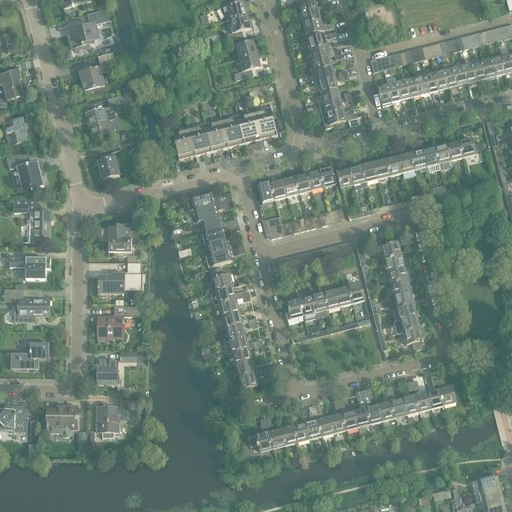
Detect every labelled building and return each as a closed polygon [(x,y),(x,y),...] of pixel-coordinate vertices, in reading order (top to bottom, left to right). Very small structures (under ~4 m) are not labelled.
[(61,0),(64,10),(91,4),(90,0),(61,0)] [(315,0),(298,4),(301,15),(318,11),(315,0)] [(225,19),(224,20),(226,23),(230,22),(248,18),(244,5),(236,7),(234,1),(222,4),(223,10),(220,11),(225,19)] [(318,11),(301,15),(304,26),(320,22),(318,11)] [(90,27),(69,32),(72,43),(71,43),(73,49),(74,49),(75,53),(83,51),(82,49),(94,46),(93,43),(97,42),(94,32),(97,31),(96,26),(109,23),(110,21),(109,15),(107,14),(102,15),(102,13),(88,16),(90,27)] [(248,18),(230,22),(234,35),(230,36),(231,42),(244,39),(242,33),(251,31),(248,18)] [(320,22),(304,26),(306,37),(323,33),(323,32),(327,31),(326,27),(326,26),(322,27),(320,22)] [(507,28),(501,30),(505,42),(510,40),(507,28)] [(501,30),(496,31),(499,43),(505,42),(501,30)] [(496,31),(490,32),(493,45),(499,43),(496,31)] [(490,32),(484,34),(488,46),(493,45),(490,32)] [(484,34),(479,35),(482,48),(488,46),(484,34)] [(479,35),(473,37),(476,49),(482,48),(479,35)] [(0,46),(3,46),(6,56),(14,54),(10,36),(1,38),(1,39),(0,39),(0,46)] [(324,37),(307,41),(310,52),(327,48),(324,37)] [(473,37),(467,38),(470,50),(476,49),(473,37)] [(467,38),(462,40),(465,52),(470,50),(467,38)] [(244,39),(231,42),(233,49),(237,48),(240,61),(257,56),(254,43),(245,46),(244,39)] [(462,40),(456,41),(459,53),(465,52),(462,40)] [(456,41),(450,42),(453,55),(459,53),(456,41)] [(450,42),(445,44),(448,56),(453,55),(450,42)] [(445,44),(439,45),(442,58),(448,56),(445,44)] [(439,45),(433,47),(436,59),(442,58),(439,45)] [(433,47),(428,48),(431,60),(436,59),(433,47)] [(340,51),(333,53),(328,53),(327,48),(310,52),(313,63),(330,59),(334,58),(341,56),(340,51)] [(428,48),(422,50),(425,62),(431,60),(428,48)] [(422,50),(416,51),(419,63),(425,62),(422,50)] [(416,51),(411,52),(414,65),(419,63),(416,51)] [(411,52),(405,54),(408,66),(414,65),(411,52)] [(405,54),(399,55),(402,68),(408,66),(405,54)] [(83,85),(82,85),(84,92),(84,91),(85,95),(94,93),(93,91),(104,88),(101,75),(108,73),(107,68),(115,66),(112,55),(98,58),(101,69),(80,74),(83,85)] [(399,55),(394,57),(397,69),(402,68),(399,55)] [(243,74),(239,75),(241,81),(254,78),(252,72),(261,70),(257,56),(240,61),(243,74)] [(511,61),(510,56),(501,58),(506,76),(506,77),(509,77),(509,76),(511,74),(511,61)] [(394,57),(388,58),(391,70),(397,69),(394,57)] [(388,58),(382,60),(385,72),(391,70),(388,58)] [(492,60),(491,58),(481,60),(482,63),(487,82),(496,80),(492,60)] [(506,76),(501,58),(492,60),(496,80),(500,79),(499,78),(506,76)] [(330,59),(313,63),(316,73),(332,69),(330,59)] [(382,60),(377,61),(379,73),(385,72),(382,60)] [(377,61),(371,63),(374,75),(379,73),(377,61)] [(482,63),(473,65),(477,84),(478,83),(478,84),(487,82),(482,63)] [(473,65),(463,68),(468,87),(471,86),(471,85),(477,84),(473,65)] [(453,67),(450,67),(448,68),(449,71),(444,72),(449,91),(449,92),(452,91),(452,90),(458,88),(454,70),(453,67)] [(468,87),(463,68),(454,70),(458,88),(459,88),(459,89),(468,87)] [(332,69),(316,73),(316,74),(311,75),(314,85),(318,84),(335,80),(332,69)] [(442,92),(449,91),(444,72),(444,70),(439,71),(440,74),(435,75),(439,93),(440,94),(443,93),(442,92)] [(20,82),(21,82),(19,73),(0,77),(0,87),(5,86),(9,102),(24,99),(20,82)] [(424,74),(415,77),(416,79),(420,98),(421,99),(424,98),(424,99),(430,97),(425,77),(424,74)] [(435,75),(425,77),(430,97),(433,96),(433,95),(439,93),(435,75)] [(414,99),(420,98),(416,79),(406,82),(411,100),(411,101),(414,100),(414,99)] [(335,80),(318,84),(321,95),(338,91),(335,80)] [(406,82),(397,84),(401,103),(402,103),(402,104),(405,103),(405,102),(411,100),(406,82)] [(395,104),(401,103),(397,84),(387,87),(392,106),(395,105),(395,104)] [(387,87),(378,89),(382,109),(392,106),(387,87)] [(130,89),(122,91),(124,97),(132,95),(130,89)] [(338,91),(321,95),(323,105),(324,105),(340,101),(338,91)] [(122,97),(107,101),(109,108),(116,106),(124,104),(122,97)] [(326,116),(343,112),(340,101),(324,105),(323,105),(319,106),(322,117),(326,116)] [(110,109),(86,115),(92,139),(114,134),(111,122),(112,121),(116,120),(115,116),(118,115),(116,106),(109,108),(110,109)] [(254,114),(261,142),(278,138),(271,110),(254,114)] [(326,116),(322,117),(325,131),(333,129),(332,126),(346,123),(343,112),(326,116)] [(254,114),(238,118),(245,146),(261,142),(254,114)] [(349,117),(350,122),(348,122),(348,123),(350,129),(366,125),(364,118),(357,120),(356,115),(349,117)] [(238,118),(221,122),(229,150),(245,146),(238,118)] [(6,132),(7,136),(5,136),(9,149),(30,143),(27,131),(29,130),(28,126),(25,126),(24,120),(3,125),(4,132),(6,132)] [(221,122),(205,126),(212,154),(229,150),(221,122)] [(205,126),(189,130),(196,158),(212,154),(205,126)] [(189,130),(172,135),(179,163),(196,158),(189,130)] [(493,149),(497,147),(499,147),(496,135),(490,136),(493,149)] [(119,149),(134,145),(132,139),(118,143),(119,149)] [(459,143),(463,160),(476,157),(472,140),(459,143)] [(459,143),(447,146),(451,163),(463,160),(459,143)] [(447,146),(435,149),(439,166),(441,172),(453,169),(451,163),(447,146)] [(435,149),(423,152),(427,169),(439,166),(435,149)] [(423,152),(410,155),(415,172),(427,169),(423,152)] [(101,158),(102,162),(98,163),(103,182),(119,178),(115,159),(113,160),(112,155),(101,158)] [(410,155),(398,159),(402,175),(404,180),(416,177),(415,172),(410,155)] [(42,173),(44,173),(42,165),(29,168),(26,156),(6,158),(10,171),(11,171),(16,192),(22,190),(22,191),(30,189),(31,191),(44,188),(41,178),(43,178),(42,173)] [(398,159),(386,162),(390,178),(402,175),(398,159)] [(386,162),(374,165),(378,181),(390,178),(386,162)] [(374,165),(362,168),(366,184),(378,181),(374,165)] [(362,168),(349,171),(354,188),(354,187),(355,192),(367,189),(366,184),(362,168)] [(332,170),(319,173),(324,190),(336,187),(332,170)] [(349,171),(337,174),(341,191),(354,188),(349,171)] [(319,173),(307,176),(311,193),(324,190),(319,173)] [(307,176),(295,179),(299,196),(311,193),(307,176)] [(295,179),(283,182),(287,199),(299,196),(295,179)] [(283,182),(271,185),(275,202),(287,199),(283,182)] [(271,185),(258,189),(262,205),(275,202),(271,185)] [(212,195),(187,201),(190,213),(211,208),(232,203),(231,196),(214,201),(212,195)] [(211,208),(190,213),(193,227),(202,224),(219,220),(217,214),(234,209),(232,203),(211,208)] [(44,241),(46,241),(50,241),(50,227),(50,223),(51,223),(51,213),(33,213),(33,211),(29,211),(29,214),(30,214),(30,226),(27,226),(27,244),(21,244),(21,245),(37,245),(37,240),(44,241)] [(336,212),(339,224),(345,223),(342,211),(336,212)] [(336,212),(331,213),(334,226),(339,224),(336,212)] [(331,213),(325,215),(328,227),(334,226),(331,213)] [(325,215),(319,216),(322,229),(328,227),(325,215)] [(319,216),(314,218),(317,230),(322,229),(319,216)] [(314,218),(308,219),(311,231),(317,230),(314,218)] [(221,219),(202,224),(204,235),(233,228),(231,222),(222,225),(221,219)] [(283,239),(280,226),(279,219),(267,222),(268,229),(274,228),(277,240),(283,239)] [(308,219),(302,221),(305,233),(311,231),(308,219)] [(446,220),(434,223),(437,234),(437,237),(450,233),(446,220)] [(302,221),(297,222),(300,234),(305,233),(302,221)] [(297,222),(291,223),(294,236),(300,234),(297,222)] [(291,223),(285,225),(288,237),(294,236),(291,223)] [(132,227),(132,225),(125,225),(125,227),(117,227),(117,229),(109,229),(109,231),(101,231),(101,243),(109,243),(109,254),(132,255),(132,247),(138,247),(139,231),(137,231),(137,228),(132,227)] [(280,226),(283,239),(288,237),(285,225),(280,226)] [(207,247),(227,242),(225,236),(240,233),(238,227),(233,228),(204,235),(202,235),(205,247),(207,247)] [(274,228),(268,229),(271,241),(277,240),(274,228)] [(366,263),(361,242),(361,241),(355,243),(361,267),(365,266),(364,263),(366,263)] [(227,242),(207,247),(210,257),(210,258),(244,249),(243,243),(228,247),(227,242)] [(344,246),(348,258),(353,256),(350,244),(344,246)] [(399,244),(382,249),(385,261),(402,257),(399,244)] [(344,246),(339,247),(342,259),(348,258),(344,246)] [(339,247),(333,248),(336,261),(342,259),(339,247)] [(333,248),(327,250),(331,262),(336,261),(333,248)] [(231,259),(245,255),(244,249),(210,258),(210,257),(206,258),(209,270),(232,264),(231,259)] [(327,250),(322,251),(325,264),(331,262),(327,250)] [(190,251),(179,254),(180,259),(191,256),(190,251)] [(322,251),(316,253),(319,265),(325,264),(322,251)] [(316,253),(310,254),(314,266),(319,265),(316,253)] [(310,254),(305,256),(308,268),(314,266),(310,254)] [(305,256),(299,257),(302,269),(308,268),(305,256)] [(299,257),(293,258),(297,271),(302,269),(299,257)] [(402,257),(385,261),(388,273),(405,269),(402,257)] [(293,258),(288,260),(291,272),(297,271),(293,258)] [(35,262),(35,260),(18,260),(18,270),(26,270),(26,281),(40,282),(40,279),(46,279),(46,271),(50,271),(50,260),(39,260),(39,262),(35,262)] [(288,260),(282,261),(285,274),(291,272),(288,260)] [(282,261),(276,263),(279,275),(285,274),(282,261)] [(141,265),(127,265),(127,276),(141,276),(141,265)] [(405,269),(388,273),(391,286),(408,281),(405,269)] [(222,271),(211,273),(216,294),(233,289),(230,277),(222,279),(221,272),(222,271)] [(99,289),(98,289),(98,292),(99,292),(99,296),(124,296),(124,293),(141,293),(141,276),(127,276),(125,276),(111,276),(111,278),(99,278),(99,289)] [(408,281),(391,286),(394,298),(411,294),(408,281)] [(365,303),(361,286),(348,289),(352,306),(365,303)] [(233,289),(216,294),(220,306),(236,302),(233,289)] [(348,289),(336,292),(340,309),(352,306),(348,289)] [(4,291),(4,299),(23,299),(23,291),(4,291)] [(336,292),(324,295),(328,312),(340,309),(336,292)] [(311,295),(311,298),(316,315),(317,321),(329,317),(328,312),(324,295),(319,296),(319,294),(311,296),(311,295)] [(411,294),(394,298),(397,310),(414,306),(411,294)] [(311,298),(299,301),(304,318),(316,315),(311,298)] [(236,302),(220,306),(223,318),(239,314),(238,307),(243,305),(242,300),(236,302)] [(27,325),(36,325),(36,318),(49,318),(50,302),(15,301),(15,325),(27,325)] [(288,310),(285,311),(287,322),(304,318),(299,301),(287,304),(288,310)] [(414,306),(397,310),(400,322),(417,318),(414,306)] [(123,319),(121,319),(121,316),(140,316),(140,309),(121,309),(115,309),(115,319),(98,319),(98,341),(123,341),(123,327),(124,327),(124,324),(123,324),(123,319)] [(239,314),(223,318),(226,330),(242,326),(248,325),(248,324),(247,320),(241,321),(239,314)] [(417,318),(400,322),(403,334),(420,330),(417,318)] [(242,326),(226,330),(229,342),(246,338),(242,326)] [(420,330),(403,334),(406,347),(413,345),(416,353),(425,351),(420,330)] [(246,338),(229,342),(232,355),(249,350),(246,338)] [(11,355),(11,371),(38,371),(38,361),(49,361),(49,346),(30,345),(30,355),(11,355)] [(249,350),(232,355),(235,367),(252,363),(249,350)] [(120,354),(120,364),(136,364),(136,354),(120,354)] [(98,363),(98,386),(97,386),(97,387),(118,387),(118,386),(117,386),(117,377),(118,378),(118,364),(118,363),(98,363)] [(252,363),(235,367),(238,379),(255,375),(252,363)] [(261,373),(255,375),(238,379),(243,398),(253,395),(251,395),(250,389),(258,387),(256,380),(262,378),(270,376),(269,371),(261,373)] [(439,391),(444,408),(456,405),(452,388),(439,391)] [(367,392),(362,393),(371,427),(383,424),(378,407),(371,409),(370,406),(372,406),(368,391),(367,392)] [(439,391),(427,395),(432,411),(444,408),(439,391)] [(361,409),(361,411),(354,413),(358,430),(371,427),(362,393),(357,394),(356,394),(360,409),(361,409)] [(427,395),(415,398),(419,414),(432,411),(427,395)] [(389,398),(391,404),(395,420),(407,417),(403,401),(396,403),(394,397),(389,398)] [(125,398),(124,410),(140,410),(140,398),(125,398)] [(415,398),(403,401),(407,417),(419,414),(415,398)] [(391,404),(378,407),(383,424),(395,420),(391,404)] [(334,436),(330,419),(322,421),(319,407),(314,408),(322,439),(334,436)] [(23,423),(23,433),(27,433),(27,408),(15,408),(12,408),(10,410),(10,413),(0,412),(0,432),(8,433),(8,431),(15,431),(15,423),(23,423)] [(47,411),(47,431),(49,431),(49,434),(51,435),(62,435),(63,438),(65,439),(67,439),(69,438),(70,435),(70,432),(77,432),(77,412),(77,409),(63,408),(63,411),(47,411)] [(314,408),(309,410),(312,423),(305,425),(309,442),(322,439),(314,408)] [(114,441),(114,435),(120,435),(120,425),(119,425),(119,410),(97,410),(97,434),(102,434),(102,440),(114,441)] [(295,410),(289,412),(289,414),(291,422),(293,428),(297,445),(309,442),(305,425),(297,427),(296,424),(298,424),(295,410)] [(354,413),(342,416),(346,433),(358,430),(354,413)] [(342,416),(330,419),(334,436),(346,433),(342,416)] [(256,438),(248,440),(251,449),(257,448),(259,448),(261,454),(273,451),(269,434),(267,429),(265,421),(260,422),(264,436),(256,438)] [(293,428),(281,431),(285,448),(297,445),(293,428)] [(281,431),(269,434),(273,451),(285,448),(281,431)] [(498,477),(476,482),(479,494),(501,489),(498,477)] [(501,489),(479,494),(474,496),(477,505),(482,504),(503,499),(501,489)] [(443,493),(433,495),(434,503),(445,500),(443,493)] [(503,499),(482,504),(483,511),(492,511),(506,509),(503,499)]
